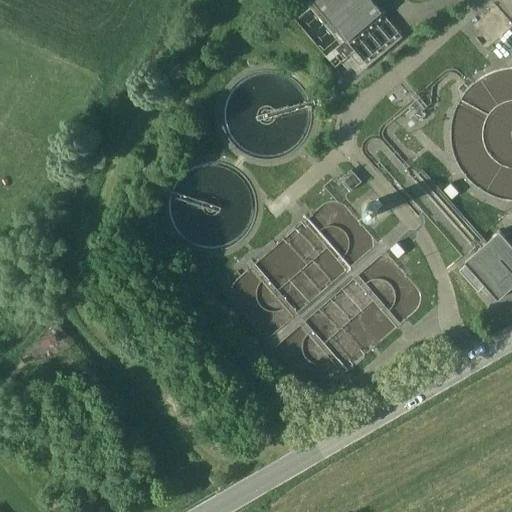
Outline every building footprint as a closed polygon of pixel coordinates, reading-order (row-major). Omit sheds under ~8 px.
[(382,12),(371,0),(311,0),(346,42),(382,12)] [(511,25),(496,7),(473,27),(490,46),(511,27),(511,25)] [(400,86),(386,98),(394,107),(408,95),(400,86)] [(420,98),(407,109),(419,122),(425,117),(422,113),(428,108),(420,98)] [(353,174),(341,184),(350,193),(362,183),(353,174)] [(451,185),(443,191),(451,200),(459,194),(451,185)] [(377,201),(372,205),(373,205),(375,206),(375,207),(376,208),(377,209),(377,210),(382,206),(377,201)] [(364,209),(363,212),(364,214),(365,217),(368,218),(370,219),(373,218),(375,217),(377,214),(378,212),(377,210),(377,209),(376,208),(375,207),(375,206),(373,205),(372,205),(370,205),(368,205),(365,207),(364,209)] [(511,246),(500,232),(465,263),(466,265),(459,271),(478,292),(485,286),(498,301),(511,288),(511,246)] [(396,244),(389,251),(397,260),(404,254),(396,244)]
